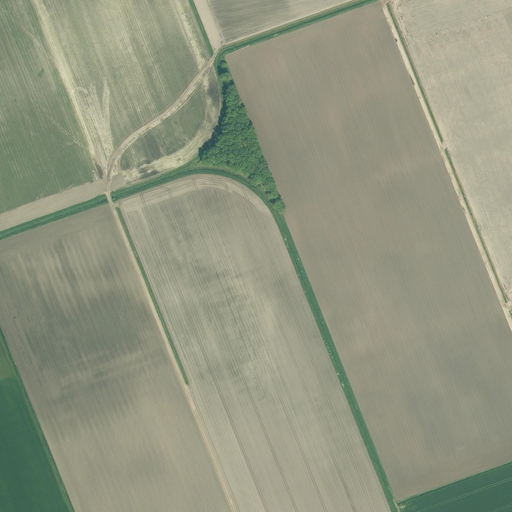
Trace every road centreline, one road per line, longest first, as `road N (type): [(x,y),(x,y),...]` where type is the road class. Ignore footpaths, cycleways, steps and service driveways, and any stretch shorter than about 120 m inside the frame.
road 1 (track): [(511,324),(381,0)]
road 2 (track): [(234,511),(109,196)]
